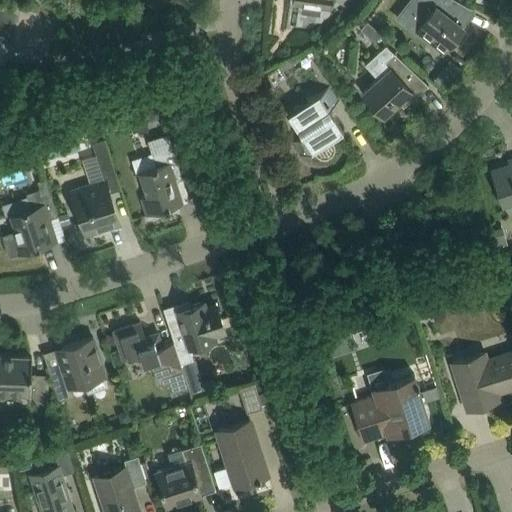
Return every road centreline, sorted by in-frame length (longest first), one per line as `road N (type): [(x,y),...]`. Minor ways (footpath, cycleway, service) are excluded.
road 1 (residential): [(510,51),(474,105),(412,159),(343,200),(280,221)]
road 2 (residential): [(280,221),(0,305)]
road 3 (residential): [(280,221),(235,64),(233,0)]
road 4 (residential): [(324,505),(494,451)]
